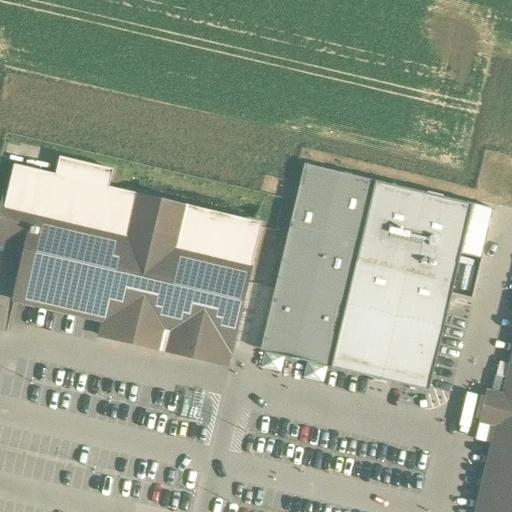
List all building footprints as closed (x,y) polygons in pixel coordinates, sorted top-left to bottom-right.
[(56,179),(15,169),(0,227),(0,247),(20,252),(8,300),(101,323),(98,338),(208,365),(225,369),(260,228),(109,190),(113,174),(61,161),(56,179)] [(374,184),(303,167),(261,344),(331,361),(374,184)] [(492,212),(374,184),(331,361),(430,385),(463,247),(482,252),(492,212)] [(511,357),(511,358),(502,399),(505,400),(505,401),(511,402),(511,357)] [(490,397),(484,423),(496,426),(496,424),(497,424),(502,402),(501,402),(502,400),(490,397)] [(511,511),(511,402),(505,401),(505,400),(502,399),(502,400),(501,402),(502,402),(497,424),(496,424),(496,426),(491,448),(490,449),(491,450),(485,472),(485,471),(484,473),(485,473),(480,495),(479,495),(479,497),(475,511),(511,511)]
